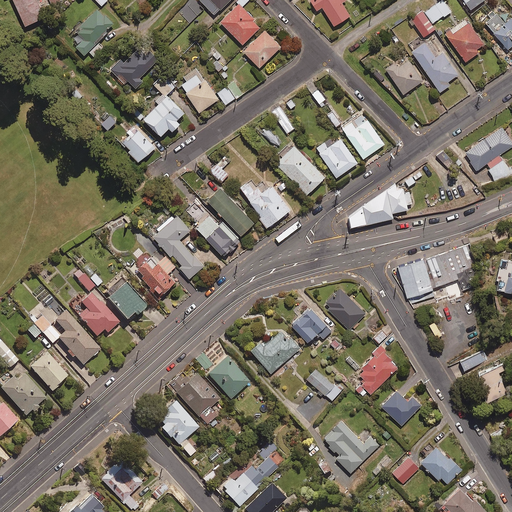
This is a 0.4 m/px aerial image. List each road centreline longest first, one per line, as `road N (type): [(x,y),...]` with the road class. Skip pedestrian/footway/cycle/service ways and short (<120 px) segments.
road 1 (residential): [(359,250),(511,498)]
road 2 (secondary): [(306,260),(241,283),(113,398)]
road 3 (residential): [(156,174),(327,53)]
road 4 (tertiary): [(306,260),(315,223),(418,148)]
road 5 (secondary): [(511,203),(359,250)]
road 6 (secondary): [(113,398),(0,499)]
road 7 (residential): [(213,511),(113,398)]
road 8 (residential): [(327,53),(418,148)]
